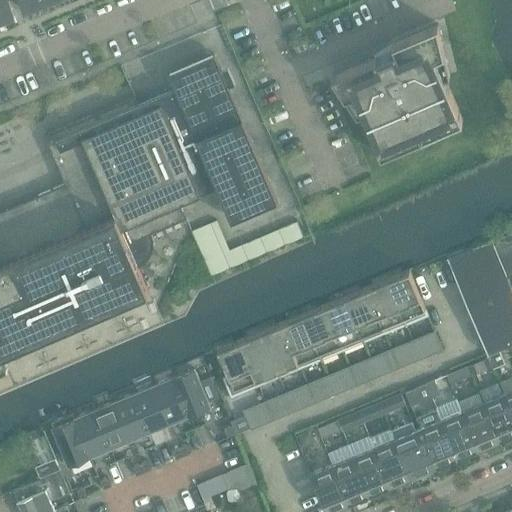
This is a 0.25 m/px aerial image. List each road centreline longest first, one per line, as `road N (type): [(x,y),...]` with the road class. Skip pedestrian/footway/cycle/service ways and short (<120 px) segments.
road 1 (residential): [(288,511),(258,438),(458,352),(432,293)]
road 2 (residential): [(0,67),(170,0)]
